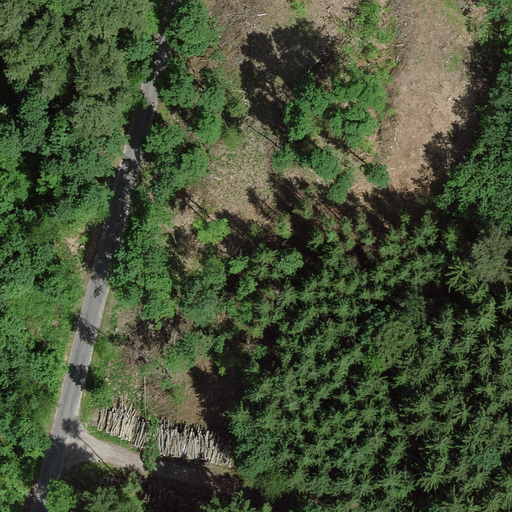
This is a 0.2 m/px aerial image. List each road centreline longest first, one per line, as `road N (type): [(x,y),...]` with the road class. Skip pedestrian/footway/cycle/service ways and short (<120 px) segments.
road 1 (unclassified): [(39,511),(181,0)]
road 2 (track): [(297,511),(59,440)]
